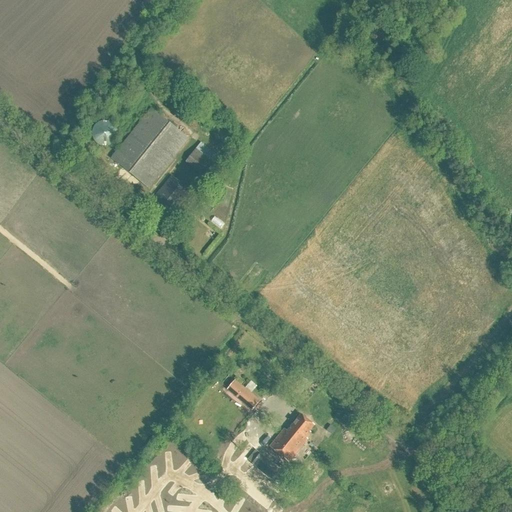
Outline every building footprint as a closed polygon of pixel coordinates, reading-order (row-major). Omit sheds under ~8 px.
[(150,109),(110,160),(148,191),(188,140),(150,109)] [(196,150),(185,163),(208,183),(219,170),(196,150)] [(166,222),(190,192),(170,176),(153,198),(156,200),(149,209),(166,222)] [(235,380),(227,390),(252,411),(260,401),(235,380)] [(309,432),(314,427),(300,415),(287,431),(284,429),(269,447),(288,463),(307,440),(307,439),(311,434),(309,432)] [(260,454),(249,466),(271,485),(281,472),(260,454)]
